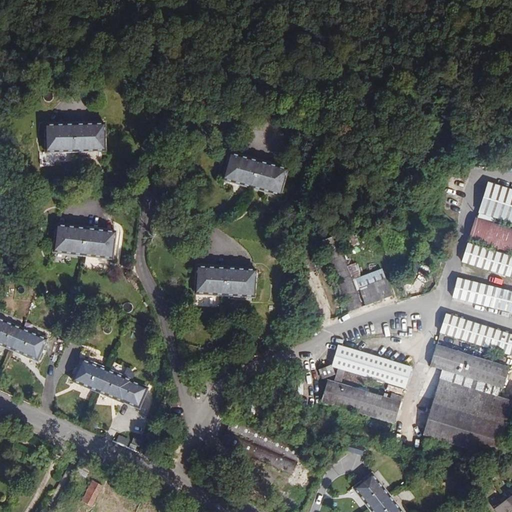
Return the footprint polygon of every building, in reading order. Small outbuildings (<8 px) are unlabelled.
[(105,123),(46,125),(47,152),(106,150),(105,123)] [(288,169),(230,153),(224,179),(280,195),(288,169)] [(511,222),(511,189),(489,182),(480,213),(511,222)] [(511,229),(476,218),(470,239),(511,251),(511,229)] [(114,258),(116,231),(57,225),(55,252),(114,258)] [(364,307),(336,236),(322,241),(349,312),(364,307)] [(511,258),(469,245),(464,260),(511,274),(511,258)] [(335,317),(308,246),(293,252),(320,323),(335,317)] [(255,296),(256,269),(197,266),(195,293),(255,296)] [(367,305),(393,295),(386,278),(360,289),(367,305)] [(511,291),(458,278),(454,297),(511,312),(511,291)] [(511,334),(447,313),(442,329),(511,351),(511,334)] [(0,344),(17,351),(26,330),(0,319),(0,344)] [(47,339),(26,330),(17,351),(39,360),(47,339)] [(336,375),(344,377),(346,370),(405,388),(412,367),(339,345),(333,366),(338,368),(336,375)] [(444,370),(442,374),(498,392),(499,387),(503,388),(510,367),(437,345),(430,365),(444,370)] [(101,392),(110,371),(82,359),(73,380),(101,392)] [(321,368),(324,376),(334,372),(332,365),(321,368)] [(133,380),(110,371),(101,392),(124,402),(133,380)] [(498,392),(442,374),(424,435),(495,457),(511,402),(511,401),(497,396),(498,392)] [(342,384),(344,377),(336,375),(335,382),(329,380),(322,400),(395,422),(403,396),(393,393),(391,399),(342,384)] [(304,449),(234,417),(223,444),(292,475),(304,449)] [(396,433),(322,417),(319,432),(392,448),(396,433)] [(346,444),(345,452),(362,455),(363,447),(346,444)] [(169,460),(173,451),(163,447),(159,455),(169,460)] [(86,465),(76,461),(72,470),(82,475),(86,465)] [(354,487),(371,509),(389,495),(372,473),(354,487)] [(81,499),(90,503),(99,483),(90,478),(81,499)] [(402,511),(389,495),(371,509),(373,511),(402,511)] [(511,511),(511,506),(507,500),(504,497),(500,500),(502,503),(495,509),(497,511),(511,511)]
